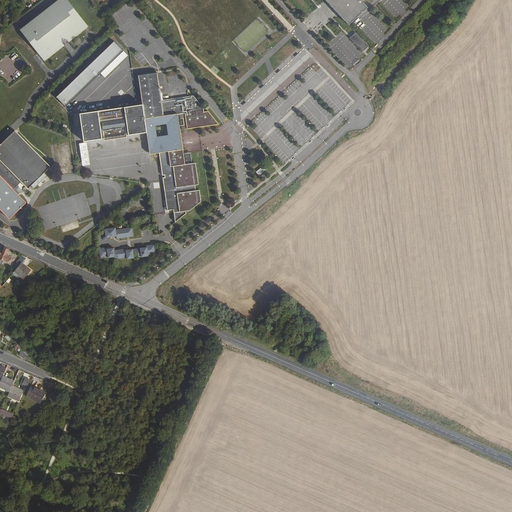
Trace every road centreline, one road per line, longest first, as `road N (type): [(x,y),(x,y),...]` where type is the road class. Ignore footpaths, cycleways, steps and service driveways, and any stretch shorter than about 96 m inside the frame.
road 1 (secondary): [(511,461),(137,298)]
road 2 (track): [(144,511),(225,335)]
road 3 (secondary): [(137,298),(0,237)]
road 4 (unclassified): [(247,209),(349,127),(356,112)]
road 5 (residential): [(356,112),(247,209)]
road 6 (unclassified): [(280,0),(357,82),(356,112)]
road 7 (unclassified): [(247,209),(137,298)]
road 8 (unclassified): [(233,89),(247,209)]
